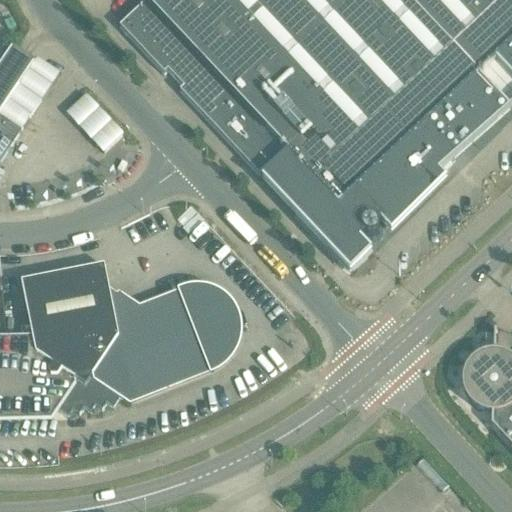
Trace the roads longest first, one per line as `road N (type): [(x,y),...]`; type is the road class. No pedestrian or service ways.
road 1 (tertiary): [(378,366),(273,444),(206,477),(77,511)]
road 2 (unclassified): [(378,366),(187,163)]
road 3 (unclassified): [(187,163),(40,0)]
road 4 (unclassified): [(0,238),(105,215),(187,163)]
road 5 (unclassified): [(511,511),(378,366)]
road 6 (tertiary): [(511,241),(378,366)]
